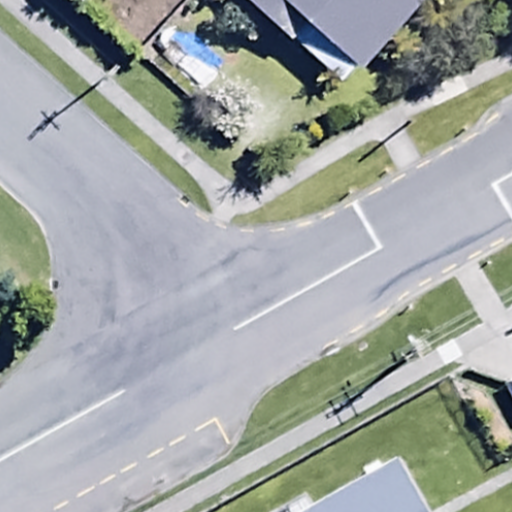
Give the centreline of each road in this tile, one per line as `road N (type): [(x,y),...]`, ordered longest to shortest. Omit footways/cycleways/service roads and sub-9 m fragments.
road 1 (residential): [(0,69),(118,174),(233,336)]
road 2 (tertiary): [(233,336),(511,184)]
road 3 (tertiary): [(0,471),(233,336)]
